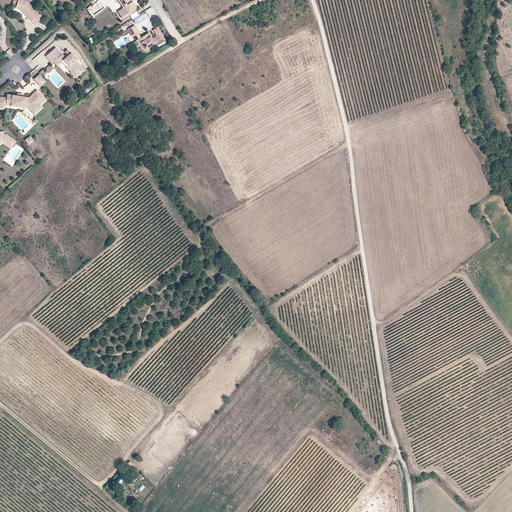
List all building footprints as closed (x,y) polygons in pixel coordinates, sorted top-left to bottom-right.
[(39,15),(27,1),(23,0),(17,0),(15,8),(21,10),(32,22),(39,15)] [(134,0),(133,0),(110,0),(111,0),(117,0),(123,7),(122,9),(118,12),(122,19),(135,10),(136,5),(134,5),(132,1),(134,0)] [(132,19),(139,15),(136,11),(130,15),(130,16),(132,19)] [(35,25),(42,18),(39,15),(32,22),(35,25)] [(137,24),(146,19),(143,15),(135,21),(137,24)] [(157,46),(165,40),(157,27),(153,30),(157,36),(152,39),(151,37),(151,36),(149,32),(141,38),(138,34),(140,33),(135,25),(128,30),(132,37),(133,37),(136,41),(137,40),(139,39),(143,46),(143,49),(145,53),(149,50),(149,47),(155,43),(157,46)] [(75,60),(77,59),(71,53),(68,56),(65,58),(56,47),(46,56),(52,63),(53,62),(58,58),(61,62),(63,60),(73,70),(71,72),(70,72),(75,78),(83,70),(79,65),(75,60)] [(73,70),(63,60),(61,62),(62,62),(71,72),(73,70)] [(46,81),(40,74),(37,77),(43,83),(46,81)] [(43,83),(37,77),(34,79),(40,86),(43,83)] [(40,105),(46,99),(37,89),(29,97),(22,96),(17,95),(7,94),(6,97),(1,96),(0,97),(0,106),(0,107),(6,102),(11,103),(11,105),(24,107),(25,102),(28,103),(31,106),(34,103),(36,105),(38,103),(40,105)] [(41,107),(40,105),(38,103),(36,105),(34,103),(31,106),(28,103),(25,102),(24,107),(28,107),(34,114),(41,107)] [(16,141),(6,134),(3,134),(3,132),(1,132),(0,131),(0,141),(4,141),(12,147),(16,141)] [(33,141),(30,136),(24,140),(28,145),(33,141)]
